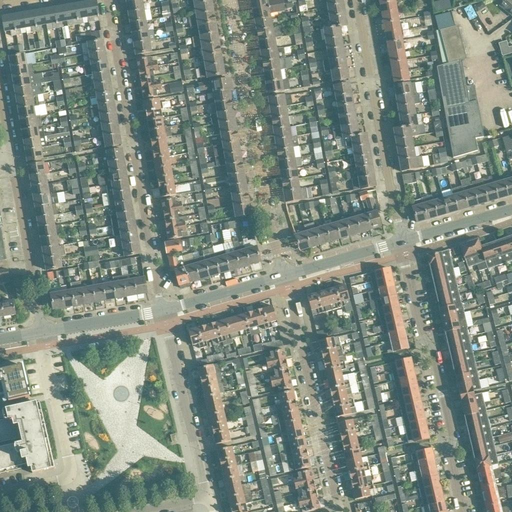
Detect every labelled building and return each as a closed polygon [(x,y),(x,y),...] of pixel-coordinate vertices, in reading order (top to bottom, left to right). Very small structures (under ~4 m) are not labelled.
[(144,11),(142,0),(127,3),(127,7),(126,8),(127,12),(128,12),(128,13),(144,11)] [(179,8),(177,0),(170,0),(172,9),(179,8)] [(284,5),(283,0),(251,0),(253,11),(284,5)] [(342,0),(319,0),(320,2),(315,2),(317,9),(324,8),(344,5),(342,0)] [(511,16),(511,0),(504,0),(499,7),(511,16)] [(96,1),(85,3),(88,18),(89,23),(94,22),(99,21),(96,2),(96,1)] [(397,11),(396,1),(380,4),(381,14),(397,11)] [(214,13),(212,2),(194,6),(196,16),(214,13)] [(88,18),(85,3),(75,4),(78,25),(83,24),(83,19),(88,18)] [(78,25),(75,4),(65,6),(67,22),(68,26),(78,25)] [(270,18),(270,14),(285,11),(284,5),(253,11),(255,21),(270,18)] [(345,15),(344,5),(324,8),(326,19),(345,15)] [(67,22),(65,6),(54,8),(58,28),(63,27),(62,23),(67,22)] [(58,28),(54,8),(44,10),(46,25),(47,30),(58,28)] [(46,25),(44,10),(33,12),(37,32),(42,31),(42,26),(46,25)] [(457,25),(454,10),(437,15),(440,29),(457,25)] [(146,21),(144,11),(128,13),(129,17),(128,18),(129,22),(130,23),(130,24),(146,21)] [(399,21),(397,11),(381,14),(383,24),(399,21)] [(37,32),(33,12),(23,13),(26,29),(32,28),(32,32),(37,32)] [(26,29),(23,13),(13,15),(16,35),(21,34),(21,30),(26,29)] [(214,13),(196,16),(190,17),(192,27),(197,26),(216,23),(214,13)] [(16,35),(13,15),(2,17),(6,37),(16,35)] [(347,26),(345,15),(326,19),(327,28),(327,29),(339,26),(339,27),(347,26)] [(272,29),(270,18),(255,21),(256,31),(272,29)] [(148,32),(148,31),(146,21),(130,24),(131,28),(130,29),(130,32),(132,33),(132,34),(148,32)] [(401,31),(399,21),(383,24),(385,33),(401,31)] [(310,32),(309,22),(302,23),(304,33),(310,32)] [(217,34),(216,23),(197,26),(199,37),(217,34)] [(341,37),(340,34),(341,32),(341,29),(339,29),(339,27),(339,26),(327,29),(327,28),(324,28),(326,40),(341,37)] [(466,59),(458,26),(440,30),(436,31),(443,65),(461,60),(466,59)] [(279,27),(272,29),(256,31),(258,42),(274,39),(281,38),(279,27)] [(174,38),(172,28),(166,29),(167,39),(174,38)] [(154,41),(152,31),(152,30),(148,31),(148,32),(132,34),(133,38),(132,39),(132,42),(134,43),(134,45),(150,42),(154,42),(153,41),(154,41)] [(102,38),(101,31),(91,32),(92,39),(102,38)] [(403,41),(401,31),(385,33),(387,44),(403,41)] [(217,34),(199,37),(193,38),(195,48),(201,47),(219,44),(217,34)] [(342,44),(343,43),(342,40),(341,39),(341,37),(326,40),(327,50),(343,47),(342,44)] [(276,49),(274,39),(258,42),(260,52),(276,49)] [(105,51),(103,41),(82,45),(84,55),(88,54),(105,51)] [(404,51),(403,41),(387,44),(388,54),(404,51)] [(152,53),(150,42),(134,45),(135,49),(133,50),(134,53),(135,54),(136,56),(152,53)] [(221,54),(219,44),(201,47),(203,57),(221,54)] [(19,52),(18,46),(8,47),(9,54),(19,52)] [(344,54),(345,53),(344,50),(343,49),(343,47),(327,50),(329,61),(345,58),(344,54)] [(285,58),(283,48),(276,49),(260,52),(262,63),(278,60),(285,58)] [(106,62),(105,51),(88,54),(90,65),(106,62)] [(406,61),(404,51),(388,54),(390,63),(406,61)] [(223,65),(221,54),(203,57),(205,67),(205,68),(223,65)] [(27,65),(25,55),(9,58),(11,68),(27,65)] [(158,67),(157,61),(151,62),(151,58),(136,60),(138,70),(158,67)] [(287,69),(285,58),(278,60),(262,63),(264,73),(280,70),(287,69)] [(329,61),(323,62),(325,72),(331,71),(346,68),(346,65),(347,64),(346,60),(345,59),(345,58),(329,61)] [(466,87),(461,60),(443,65),(437,67),(444,110),(477,101),(483,99),(481,88),(475,89),(474,85),(466,87)] [(408,71),(406,61),(390,63),(392,73),(408,71)] [(106,62),(90,65),(83,66),(85,76),(92,75),(108,72),(106,62)] [(32,64),(27,65),(11,68),(13,78),(34,75),(32,64)] [(224,75),(223,65),(205,68),(205,67),(199,68),(200,79),(224,75)] [(154,77),(153,72),(155,72),(159,72),(158,67),(138,70),(140,80),(155,77),(154,77)] [(348,75),(349,74),(348,71),(347,70),(346,68),(331,71),(333,82),(349,79),(348,75)] [(192,80),(190,70),(183,71),(185,81),(192,80)] [(282,81),(280,70),(264,73),(265,84),(282,81)] [(410,81),(408,71),(392,73),(394,84),(410,81)] [(110,83),(108,72),(92,75),(94,85),(110,83)] [(41,84),(53,82),(60,81),(59,73),(46,75),(47,78),(43,78),(42,73),(34,75),(13,78),(14,89),(41,84)] [(309,80),(308,75),(301,76),(302,81),(303,88),(310,86),(309,80)] [(155,81),(155,77),(140,80),(142,89),(161,86),(160,80),(155,81)] [(232,90),(230,81),(231,81),(231,80),(198,85),(199,91),(212,89),(213,93),(229,90),(229,91),(233,91),(232,89),(232,90)] [(62,90),(60,81),(53,82),(55,92),(62,90)] [(284,91),(282,81),(265,84),(267,94),(284,91)] [(184,92),(183,85),(182,82),(170,84),(171,94),(177,93),(184,92)] [(112,93),(110,83),(94,85),(96,96),(112,93)] [(43,94),(41,84),(14,89),(16,99),(38,95),(43,94)] [(352,93),(351,89),(350,88),(349,84),(334,87),(336,97),(351,95),(351,93),(352,93)] [(417,94),(415,85),(414,84),(394,87),(395,91),(394,92),(395,96),(396,96),(396,97),(413,95),(417,94)] [(162,90),(161,86),(142,89),(143,99),(159,96),(158,91),(162,90)] [(231,101),(229,91),(229,90),(213,93),(214,99),(209,100),(210,104),(215,103),(215,104),(231,101)] [(114,103),(112,93),(96,96),(97,106),(114,103)] [(40,105),(38,95),(16,99),(18,110),(39,106),(40,105)] [(291,95),(268,99),(270,109),(286,107),(286,106),(292,105),(291,95)] [(354,103),(353,100),(352,99),(351,95),(336,97),(338,108),(353,105),(353,104),(354,103)] [(415,105),(413,95),(396,97),(397,102),(396,103),(397,106),(398,107),(415,105)] [(161,109),(159,99),(144,102),(145,112),(161,109)] [(233,111),(231,101),(215,104),(217,114),(233,111)] [(484,137),(477,101),(444,110),(453,158),(472,152),(477,151),(475,138),(484,137)] [(116,114),(114,103),(97,106),(90,107),(92,118),(96,117),(116,114)] [(356,113),(355,110),(354,109),(353,105),(338,108),(340,118),(355,115),(355,114),(356,113)] [(416,115),(415,105),(398,107),(399,112),(398,113),(398,116),(399,117),(400,118),(416,115)] [(41,116),(39,106),(18,110),(20,120),(41,116)] [(287,117),(286,107),(270,109),(272,120),(287,117)] [(163,119),(161,109),(145,112),(147,121),(163,119)] [(235,122),(233,111),(217,114),(218,124),(218,125),(235,122)] [(117,124),(116,114),(96,117),(98,128),(117,124)] [(423,125),(422,114),(416,115),(400,118),(400,122),(400,123),(400,127),(402,128),(423,125)] [(358,124),(357,120),(356,120),(355,115),(340,118),(341,128),(357,125),(358,124)] [(42,126),(41,116),(20,120),(22,130),(43,127),(43,126),(42,126)] [(201,128),(199,117),(191,118),(192,124),(193,124),(194,129),(201,128)] [(289,127),(287,117),(272,120),(273,130),(289,127)] [(164,128),(163,119),(147,121),(149,131),(164,128)] [(442,132),(440,121),(433,122),(435,133),(442,132)] [(69,133),(67,122),(60,124),(60,123),(58,124),(59,134),(59,135),(69,133)] [(237,132),(235,122),(218,125),(218,124),(212,125),(214,135),(220,134),(220,135),(237,132)] [(119,135),(117,124),(98,128),(99,138),(100,138),(119,135)] [(359,135),(359,134),(359,131),(358,130),(357,125),(341,128),(333,130),(335,140),(342,139),(343,140),(344,140),(350,138),(359,136),(359,135)] [(425,134),(423,125),(402,128),(394,130),(395,140),(411,137),(411,136),(425,134)] [(51,136),(51,135),(51,133),(44,134),(43,127),(22,130),(24,141),(51,136)] [(172,137),(170,127),(164,128),(149,131),(151,141),(166,138),(172,137)] [(291,138),(289,127),(273,130),(275,141),(291,138)] [(238,142),(237,132),(220,135),(222,145),(238,142)] [(70,136),(69,133),(59,135),(59,134),(51,135),(51,136),(24,141),(25,151),(42,148),(46,147),(45,141),(70,136)] [(193,143),(191,133),(185,135),(186,144),(193,143)] [(320,144),(318,133),(312,134),(313,145),(320,144)] [(121,145),(119,135),(100,138),(102,148),(121,145)] [(368,145),(366,135),(359,136),(350,138),(344,140),(346,149),(352,148),(368,145)] [(297,137),(291,138),(275,141),(277,151),(292,148),(299,146),(297,137)] [(413,148),(411,137),(395,140),(397,150),(413,148)] [(168,148),(168,147),(166,138),(151,141),(152,150),(168,148)] [(83,151),(81,144),(89,143),(88,139),(81,141),(74,142),(76,153),(83,151)] [(240,153),(238,142),(222,145),(213,146),(215,157),(240,153)] [(73,153),(71,143),(64,145),(66,154),(73,153)] [(195,153),(193,143),(186,144),(188,154),(195,153)] [(370,156),(368,145),(352,148),(354,159),(370,156)] [(177,155),(176,153),(175,154),(173,146),(168,147),(168,148),(152,150),(154,160),(169,157),(177,155)] [(44,159),(42,148),(25,151),(27,162),(44,159)] [(205,159),(204,152),(205,152),(204,148),(197,149),(199,160),(206,159),(206,158),(205,159)] [(294,159),(292,148),(277,151),(279,162),(294,159)] [(415,158),(413,148),(397,150),(399,161),(415,158)] [(124,160),(122,150),(100,154),(102,164),(108,163),(107,163),(124,160)] [(448,163),(446,152),(439,154),(441,164),(448,163)] [(196,162),(195,153),(188,154),(190,163),(196,162)] [(242,163),(240,153),(215,157),(216,163),(207,164),(206,159),(199,160),(201,171),(208,169),(217,168),(242,163)] [(370,156),(354,159),(350,159),(352,170),(372,166),(370,156)] [(171,167),(169,157),(154,160),(156,169),(171,167)] [(422,157),(415,158),(399,161),(401,171),(424,167),(422,157)] [(302,166),(300,158),(294,159),(279,162),(281,172),(296,169),(296,167),(302,166)] [(126,171),(124,160),(107,163),(108,163),(109,173),(126,171)] [(468,172),(465,161),(454,164),(456,171),(463,169),(464,173),(468,172)] [(198,172),(196,162),(190,163),(191,173),(198,172)] [(46,174),(44,163),(28,166),(30,177),(46,174)] [(244,174),(242,163),(226,166),(228,176),(244,174)] [(372,166),(352,170),(346,171),(348,181),(352,180),(374,177),(372,166)] [(173,176),(171,167),(156,169),(157,179),(173,176)] [(77,179),(75,169),(68,170),(70,180),(77,179)] [(298,180),(296,169),(281,172),(282,182),(298,180)] [(127,181),(126,171),(109,173),(105,174),(106,185),(127,181)] [(339,182),(338,176),(336,176),(335,173),(329,174),(331,184),(336,184),(336,183),(339,182)] [(416,180),(415,173),(402,175),(404,185),(417,182),(416,180)] [(46,174),(30,177),(32,187),(48,184),(46,174)] [(246,184),(244,174),(228,176),(229,187),(246,184)] [(175,186),(173,176),(157,179),(159,189),(175,186)] [(376,187),(374,177),(352,180),(353,191),(376,187)] [(79,189),(77,180),(67,181),(68,187),(71,187),(72,191),(79,189)] [(299,190),(299,189),(298,180),(282,182),(284,193),(299,190)] [(488,202),(483,187),(481,180),(471,183),(472,184),(471,185),(477,205),(488,202)] [(127,181),(106,185),(108,195),(113,194),(129,191),(127,181)] [(508,196),(504,181),(493,184),(498,199),(508,196)] [(54,194),(52,184),(48,184),(32,187),(34,198),(54,194)] [(248,194),(246,184),(229,187),(231,197),(248,194)] [(339,193),(338,188),(337,189),(336,184),(331,184),(332,194),(339,193)] [(498,199),(493,184),(483,187),(488,202),(498,199)] [(329,195),(327,185),(321,186),(322,196),(329,195)] [(471,185),(462,187),(461,187),(467,208),(477,205),(471,185)] [(176,196),(175,186),(159,189),(161,198),(176,196)] [(461,187),(462,187),(461,186),(451,189),(453,196),(457,211),(467,208),(461,187)] [(308,199),(306,189),(306,188),(299,189),(299,190),(284,193),(286,203),(308,199)] [(131,202),(129,191),(113,194),(108,195),(110,205),(110,206),(131,202)] [(369,199),(367,191),(359,193),(361,201),(369,199)] [(249,205),(248,194),(231,197),(233,208),(249,205)] [(50,195),(34,198),(35,208),(52,205),(50,195)] [(432,202),(433,202),(432,196),(421,199),(421,200),(427,220),(437,217),(432,202)] [(457,211),(453,196),(443,199),(447,214),(457,211)] [(381,227),(376,212),(377,212),(378,212),(378,211),(379,211),(379,210),(379,209),(379,208),(378,201),(375,202),(373,198),(365,200),(369,213),(366,214),(370,230),(381,227)] [(182,208),(181,202),(176,203),(175,199),(161,201),(163,211),(182,208)] [(443,199),(433,202),(432,202),(437,217),(447,214),(443,199)] [(427,220),(421,200),(411,203),(416,223),(427,220)] [(133,212),(131,202),(110,206),(110,205),(109,206),(110,211),(116,210),(117,215),(133,212)] [(58,215),(56,204),(52,205),(35,208),(37,218),(53,216),(58,215)] [(251,215),(249,205),(233,208),(235,218),(251,215)] [(178,214),(183,213),(182,208),(163,211),(165,221),(179,218),(178,214)] [(370,230),(366,214),(362,215),(360,208),(353,210),(354,214),(360,233),(361,233),(362,234),(366,232),(367,231),(370,230)] [(135,223),(133,212),(117,215),(110,216),(112,227),(118,226),(135,223)] [(360,233),(354,214),(345,217),(345,218),(350,236),(351,236),(352,236),(356,235),(357,234),(360,233)] [(55,226),(53,216),(37,218),(39,229),(55,226)] [(188,227),(188,226),(187,217),(186,216),(179,218),(165,221),(166,230),(186,227),(188,227)] [(253,225),(252,218),(238,221),(240,228),(248,227),(248,226),(253,225)] [(350,236),(345,218),(340,219),(341,223),(336,224),(340,239),(341,238),(342,239),(346,238),(347,237),(350,236)] [(135,223),(118,226),(112,227),(113,233),(106,234),(107,238),(115,237),(136,233),(135,223)] [(209,233),(207,223),(200,224),(202,234),(209,233)] [(320,245),(316,230),(315,230),(314,223),(304,226),(305,233),(310,248),(312,247),(313,248),(316,247),(316,246),(320,245)] [(219,230),(218,224),(211,226),(213,235),(210,236),(211,242),(216,242),(214,235),(215,235),(215,230),(219,230)] [(340,239),(336,224),(326,227),(330,242),(331,241),(332,242),(336,241),(336,240),(340,239)] [(61,225),(55,226),(39,229),(41,239),(57,236),(63,235),(61,225)] [(188,237),(186,227),(166,230),(168,240),(188,237)] [(330,242),(326,227),(316,230),(320,245),(321,244),(322,245),(326,244),(326,243),(330,242)] [(137,233),(115,237),(117,247),(122,247),(138,244),(137,233)] [(310,248),(305,233),(295,236),(299,251),(301,250),(302,251),(305,250),(306,249),(310,248)] [(59,247),(59,246),(57,236),(41,239),(43,250),(59,247)] [(249,265),(243,242),(239,243),(237,238),(232,239),(235,249),(236,252),(235,252),(240,268),(244,267),(245,268),(249,267),(249,265)] [(256,248),(255,239),(248,241),(247,239),(243,240),(243,242),(249,265),(254,264),(255,265),(259,264),(259,263),(261,262),(256,248)] [(486,261),(481,247),(478,239),(469,243),(477,265),(485,262),(486,261)] [(511,260),(511,255),(506,239),(498,241),(505,263),(511,260)] [(91,252),(90,247),(89,247),(88,241),(83,242),(85,253),(91,252)] [(183,264),(184,263),(184,261),(178,262),(176,253),(182,252),(180,241),(165,243),(167,254),(168,254),(171,272),(175,272),(181,288),(190,286),(190,283),(189,283),(183,264)] [(505,263),(498,241),(489,244),(497,266),(505,263)] [(477,265),(469,243),(460,246),(468,268),(477,265)] [(138,244),(122,247),(124,257),(140,254),(138,244)] [(497,266),(489,244),(481,247),(486,261),(485,262),(487,269),(497,266)] [(66,256),(64,246),(64,245),(59,246),(59,247),(43,250),(44,260),(61,257),(66,256)] [(214,254),(214,253),(213,248),(203,251),(205,261),(209,277),(214,276),(215,277),(219,276),(219,274),(220,274),(214,254)] [(236,252),(235,249),(224,251),(230,271),(234,270),(235,271),(238,270),(239,268),(240,268),(235,252),(236,252)] [(451,259),(449,250),(441,252),(435,254),(431,255),(429,255),(427,256),(429,261),(429,264),(451,259)] [(230,271),(224,251),(223,251),(214,253),(214,254),(220,274),(224,273),(225,274),(229,273),(229,271),(230,271)] [(63,268),(61,257),(44,260),(46,270),(63,268)] [(209,277),(205,261),(201,262),(199,257),(194,258),(194,261),(199,280),(204,279),(205,279),(208,278),(209,277)] [(131,265),(130,259),(120,260),(121,267),(131,265)] [(453,268),(451,259),(429,264),(431,273),(453,268)] [(121,267),(120,260),(109,262),(111,269),(121,267)] [(100,267),(99,264),(98,261),(92,262),(88,263),(89,270),(94,269),(94,268),(100,267)] [(194,261),(184,263),(183,264),(189,283),(190,283),(196,281),(197,282),(198,281),(199,280),(194,261)] [(455,277),(453,268),(431,273),(433,282),(455,277)] [(391,278),(389,269),(369,273),(371,282),(391,278)] [(10,282),(8,270),(0,271),(0,277),(1,277),(2,284),(10,282)] [(59,278),(58,271),(47,273),(48,280),(59,278)] [(137,295),(134,280),(133,274),(123,276),(126,297),(128,297),(129,298),(132,297),(133,296),(137,295)] [(126,297),(123,276),(112,277),(113,283),(116,299),(117,299),(118,299),(122,299),(122,298),(126,297)] [(503,286),(502,282),(500,276),(494,278),(498,290),(504,287),(503,286)] [(457,286),(455,277),(433,282),(435,291),(457,286)] [(147,293),(145,278),(134,280),(137,295),(138,295),(139,296),(143,295),(143,294),(147,293)] [(394,287),(391,278),(371,282),(373,291),(394,287)] [(84,304),(81,282),(80,281),(70,283),(71,290),(74,306),(76,306),(77,307),(80,306),(80,305),(84,304)] [(116,299),(113,283),(103,285),(105,301),(107,300),(108,301),(111,301),(112,300),(116,299)] [(105,301),(103,285),(92,287),(95,302),(96,302),(97,303),(101,302),(102,301),(105,301)] [(352,311),(345,285),(335,288),(341,308),(344,307),(346,313),(352,311)] [(459,295),(457,286),(435,291),(437,299),(459,295)] [(92,287),(82,288),(84,304),(85,304),(86,305),(91,304),(91,303),(95,302),(92,287)] [(396,296),(394,287),(373,291),(368,293),(370,299),(375,298),(375,300),(396,296)] [(61,292),(62,292),(61,288),(50,289),(53,310),(55,310),(56,310),(59,310),(60,309),(64,308),(61,292)] [(341,308),(335,288),(326,290),(332,310),(332,311),(341,308)] [(71,290),(62,292),(61,292),(64,308),(65,308),(66,308),(70,308),(70,307),(74,306),(71,290)] [(332,310),(326,290),(316,293),(322,313),(332,310)] [(322,313),(316,293),(307,296),(312,316),(322,313)] [(461,303),(459,295),(437,299),(438,304),(439,308),(461,303)] [(398,305),(396,296),(375,300),(377,309),(398,305)] [(16,315),(13,300),(1,302),(4,317),(16,315)] [(462,303),(461,303),(439,308),(443,324),(449,323),(448,317),(464,313),(462,303)] [(400,314),(398,305),(377,309),(380,318),(400,314)] [(276,321),(273,306),(263,309),(269,329),(272,327),(271,322),(276,321)] [(269,329),(263,309),(254,312),(258,326),(264,325),(265,330),(269,329)] [(499,319),(497,309),(491,311),(493,321),(499,319)] [(258,326),(254,312),(244,314),(250,334),(251,336),(260,334),(258,326)] [(468,328),(464,313),(448,317),(449,323),(443,324),(444,331),(445,331),(445,333),(467,328),(468,328)] [(250,334),(244,314),(235,317),(239,332),(245,330),(246,335),(250,334)] [(402,323),(400,314),(380,318),(382,327),(402,323)] [(239,332),(235,317),(226,320),(231,340),(241,337),(239,332)] [(490,323),(489,318),(473,322),(474,327),(483,325),(490,323)] [(231,340),(226,320),(216,323),(222,342),(231,340)] [(222,342),(216,323),(207,325),(211,340),(217,338),(219,343),(222,342)] [(404,332),(402,323),(382,327),(373,329),(374,334),(383,332),(384,336),(404,332)] [(492,332),(490,323),(483,325),(485,333),(492,332)] [(211,340),(207,325),(198,328),(203,348),(207,347),(206,341),(211,340)] [(347,332),(346,325),(336,327),(338,334),(347,332)] [(203,348),(198,328),(188,331),(192,345),(194,351),(203,348)] [(469,337),(467,328),(445,333),(447,342),(469,337)] [(327,330),(323,330),(316,332),(318,338),(324,337),(328,336),(327,330)] [(359,339),(358,332),(351,334),(352,340),(359,339)] [(406,341),(404,332),(384,336),(386,345),(406,341)] [(341,347),(340,343),(339,337),(334,338),(318,342),(320,351),(341,347)] [(471,346),(469,337),(447,342),(449,350),(471,346)] [(283,346),(281,340),(273,342),(274,348),(283,346)] [(408,350),(406,341),(386,345),(388,354),(408,350)] [(274,348),(273,342),(262,344),(264,351),(274,348)] [(362,352),(360,342),(353,343),(356,353),(362,352)] [(264,351),(262,344),(253,346),(255,352),(255,353),(264,351)] [(473,354),(471,346),(449,350),(451,359),(473,354)] [(343,356),(341,347),(320,351),(323,361),(343,356)] [(237,357),(236,353),(229,354),(228,348),(224,349),(227,359),(237,357)] [(285,360),(283,350),(265,354),(267,364),(285,360)] [(208,363),(206,357),(206,354),(195,357),(197,366),(208,363)] [(475,363),(473,354),(451,359),(453,368),(475,363)] [(216,355),(206,357),(208,363),(217,361),(216,355)] [(345,366),(344,361),(346,361),(345,356),(343,356),(323,361),(325,370),(345,366)] [(241,369),(239,359),(232,360),(235,370),(241,369)] [(288,369),(285,360),(267,364),(268,369),(273,368),(274,372),(288,369)] [(412,368),(410,360),(390,365),(392,372),(412,368)] [(366,371),(364,361),(358,362),(360,372),(366,371)] [(477,372),(475,363),(453,368),(455,377),(477,372)] [(215,375),(213,365),(198,369),(200,378),(215,375)] [(22,366),(0,370),(0,385),(1,386),(1,383),(4,382),(9,402),(30,397),(22,366)] [(346,370),(345,366),(325,370),(327,380),(343,376),(341,371),(346,370)] [(414,377),(412,368),(392,372),(394,381),(414,377)] [(290,378),(288,369),(274,372),(275,376),(270,377),(271,383),(290,378)] [(369,380),(366,371),(360,372),(362,382),(369,380)] [(479,380),(477,372),(455,377),(457,385),(479,380)] [(223,383),(221,373),(215,375),(200,378),(202,388),(218,384),(223,383)] [(350,385),(349,380),(344,382),(343,376),(327,380),(329,389),(350,385)] [(416,385),(414,377),(394,381),(396,390),(416,385)] [(292,388),(290,378),(271,383),(272,388),(277,387),(278,392),(292,388)] [(371,390),(369,380),(362,382),(364,391),(371,390)] [(474,395),(473,391),(481,389),(479,380),(457,385),(460,398),(474,395)] [(220,394),(218,384),(202,388),(204,397),(220,394)] [(352,394),(350,385),(329,389),(331,399),(352,394)] [(418,394),(416,385),(396,390),(398,399),(418,394)] [(258,396),(256,386),(249,387),(252,397),(258,396)] [(373,399),(371,390),(364,391),(367,401),(373,399)] [(275,405),(295,401),(293,391),(273,396),(275,405)] [(482,393),(474,395),(460,398),(462,407),(484,402),(482,393)] [(222,403),(220,394),(204,397),(207,407),(222,403)] [(354,404),(352,394),(331,399),(333,408),(354,404)] [(420,403),(418,394),(398,399),(400,408),(420,403)] [(261,409),(259,399),(252,400),(255,410),(261,409)] [(375,409),(373,399),(367,401),(369,410),(375,409)] [(297,410),(295,401),(275,405),(277,415),(297,410)] [(55,469),(40,402),(3,410),(5,419),(0,420),(0,442),(21,438),(22,443),(16,444),(21,466),(22,466),(23,466),(23,467),(23,468),(24,468),(24,469),(25,469),(26,469),(27,469),(31,468),(32,474),(55,469)] [(486,411),(484,402),(462,407),(464,416),(486,411)] [(224,413),(222,403),(207,407),(209,416),(224,413)] [(423,412),(420,403),(400,408),(402,417),(423,412)] [(356,413),(354,404),(333,408),(336,418),(356,413)] [(120,406),(97,410),(102,447),(126,443),(120,406)] [(252,416),(251,409),(244,411),(246,417),(246,418),(252,416)] [(263,418),(261,409),(255,410),(257,420),(263,418)] [(299,420),(297,410),(277,415),(279,425),(299,420)] [(488,419),(486,411),(464,416),(466,424),(488,419)] [(425,421),(423,412),(402,417),(404,426),(425,421)] [(226,422),(224,413),(209,416),(211,426),(226,422)] [(379,424),(376,414),(370,416),(372,426),(379,424)] [(254,426),(252,416),(246,418),(246,417),(238,419),(238,422),(246,420),(248,427),(254,426)] [(266,428),(263,418),(257,420),(259,429),(266,428)] [(360,429),(358,419),(337,424),(339,434),(360,429)] [(490,428),(488,419),(466,424),(468,433),(490,428)] [(302,429),(299,420),(279,425),(281,434),(302,429)] [(427,430),(425,421),(404,426),(406,435),(427,430)] [(229,432),(226,422),(211,426),(213,436),(229,432)] [(381,434),(379,424),(372,426),(375,435),(381,434)] [(257,435),(254,426),(248,427),(245,428),(246,434),(249,433),(250,437),(257,435)] [(268,437),(266,428),(259,429),(261,439),(268,437)] [(492,437),(490,428),(468,433),(470,442),(492,437)] [(304,439),(302,429),(281,434),(283,443),(289,442),(304,439)] [(361,433),(360,429),(339,434),(342,443),(357,440),(356,434),(361,433)] [(429,439),(427,430),(406,435),(409,444),(429,439)] [(231,441),(229,432),(213,436),(216,445),(231,441)] [(274,442),(273,436),(273,435),(268,437),(261,439),(263,448),(270,447),(269,443),(274,442)] [(511,440),(511,435),(497,438),(499,445),(511,441),(511,440)] [(494,446),(492,437),(470,442),(472,451),(494,446)] [(306,448),(304,439),(289,442),(291,451),(291,452),(306,448)] [(364,448),(363,444),(358,445),(357,440),(342,443),(344,453),(364,448)] [(0,474),(22,470),(21,466),(16,444),(0,447),(0,474)] [(496,455),(494,446),(472,451),(474,460),(496,455)] [(235,457),(232,447),(217,451),(219,460),(235,457)] [(272,456),(270,447),(263,448),(266,458),(272,456)] [(308,458),(306,448),(291,452),(291,451),(286,452),(288,463),(308,458)] [(362,459),(360,452),(365,451),(364,448),(344,453),(346,462),(362,459)] [(433,458),(431,449),(411,454),(414,462),(433,458)] [(498,464),(496,455),(474,460),(476,469),(492,466),(498,464)] [(239,456),(235,457),(219,460),(221,470),(241,465),(239,456)] [(273,462),(272,456),(266,458),(268,467),(274,466),(274,465),(271,465),(270,463),(273,462)] [(310,468),(308,458),(288,463),(290,472),(310,468)] [(435,467),(433,458),(414,462),(416,471),(435,467)] [(368,467),(367,463),(363,464),(362,459),(346,462),(348,472),(368,467)] [(265,470),(262,460),(256,462),(258,471),(265,470)] [(242,465),(241,465),(221,470),(224,479),(239,476),(243,475),(244,475),(242,465)] [(276,475),(274,466),(268,467),(270,477),(276,475)] [(500,474),(499,469),(493,470),(492,466),(476,469),(479,479),(500,474)] [(366,478),(364,471),(369,470),(368,467),(348,472),(350,481),(366,478)] [(437,476),(435,467),(416,471),(418,480),(437,476)] [(267,479),(265,470),(258,471),(260,481),(267,479)] [(313,480),(311,470),(298,473),(299,478),(293,479),(294,484),(313,480)] [(496,484),(495,479),(501,478),(500,474),(479,479),(481,488),(496,484)] [(241,485),(239,476),(224,479),(226,489),(241,485)] [(439,485),(437,476),(418,480),(420,489),(439,485)] [(373,486),(372,482),(367,483),(366,478),(350,481),(353,491),(373,486)] [(269,489),(267,479),(260,481),(262,490),(269,489)] [(316,489),(313,480),(294,484),(296,490),(301,488),(302,493),(316,489)] [(251,493),(248,483),(245,484),(226,489),(228,498),(251,493)] [(505,492),(503,488),(497,489),(496,484),(481,488),(483,497),(505,492)] [(441,493),(439,485),(420,489),(422,498),(441,493)] [(370,497),(369,490),(374,489),(373,486),(353,491),(355,500),(370,497)] [(271,498),(269,489),(262,490),(265,500),(271,498)] [(318,499),(316,489),(302,493),(303,496),(298,498),(299,503),(318,499)] [(501,503),(499,498),(506,497),(505,492),(483,497),(485,507),(501,503)] [(253,502),(251,493),(228,498),(230,508),(246,504),(253,502)] [(443,502),(441,493),(422,498),(424,507),(443,502)] [(306,511),(320,509),(318,499),(299,503),(300,508),(302,508),(302,511),(306,511)] [(442,511),(446,511),(443,502),(424,507),(424,511),(442,511)] [(505,511),(509,511),(508,506),(502,508),(501,503),(485,507),(486,511),(505,511)]
